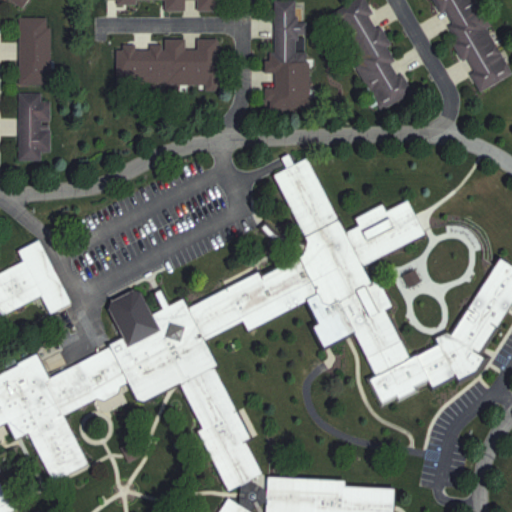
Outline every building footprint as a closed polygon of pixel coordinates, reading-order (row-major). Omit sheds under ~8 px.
[(272,0),(273,108),(308,108),(308,20),(298,20),(297,0),(272,0)] [(377,109),(412,93),(369,0),(357,0),(332,12),(377,109)] [(511,73),(511,69),(477,0),(436,0),(481,89),(511,73)] [(21,84),(43,84),(43,16),(21,16),(21,84)] [(118,45),(118,71),(175,71),(175,79),(219,79),(219,45),(118,45)] [(20,159),(42,159),(42,151),(51,151),(51,99),(43,99),(43,92),(20,92),(20,159)]
